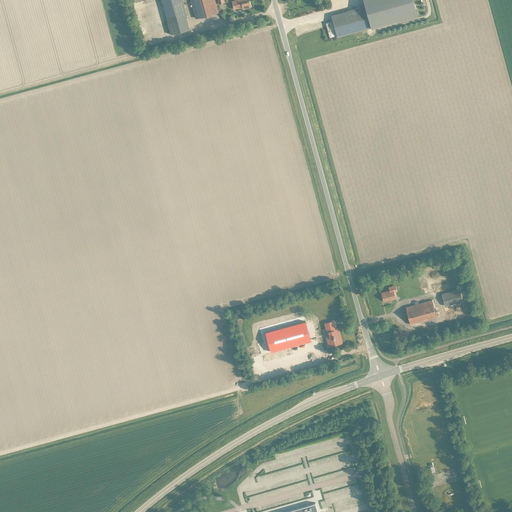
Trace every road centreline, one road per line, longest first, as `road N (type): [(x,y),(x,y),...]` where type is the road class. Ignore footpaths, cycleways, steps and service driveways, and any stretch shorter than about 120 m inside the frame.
road 1 (unclassified): [(379,375),(273,0)]
road 2 (secondary): [(137,511),(257,428),(379,375)]
road 3 (unknown): [(239,493),(263,466),(347,442),(354,458)]
road 4 (residential): [(379,375),(413,511)]
road 5 (secondary): [(379,375),(511,337)]
